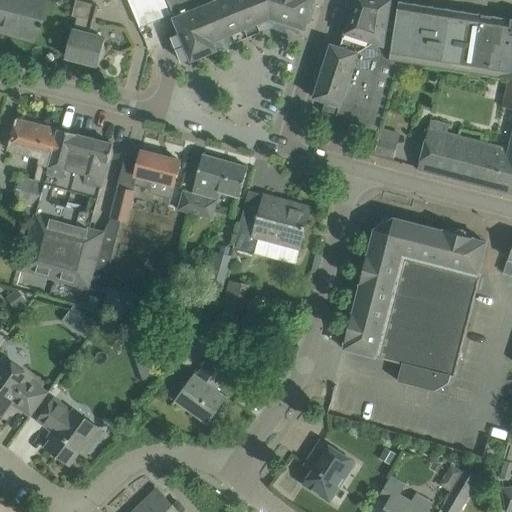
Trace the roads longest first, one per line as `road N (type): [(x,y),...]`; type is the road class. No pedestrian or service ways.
road 1 (residential): [(236,467),(302,370),(353,168)]
road 2 (unclassified): [(282,149),(0,72)]
road 3 (residential): [(74,511),(130,460),(170,451),(236,467)]
road 4 (unclassified): [(511,208),(353,168)]
road 5 (residential): [(282,149),(333,0)]
